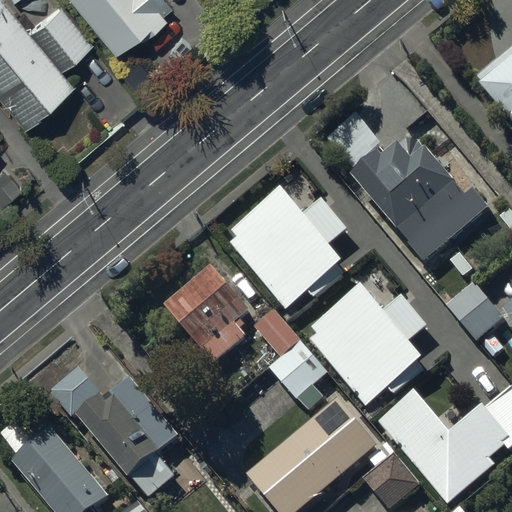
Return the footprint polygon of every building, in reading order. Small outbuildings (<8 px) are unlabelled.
[(5,0),(0,0),(0,94),(24,125),(75,85),(63,69),(94,44),(63,5),(30,31),(5,0)] [(72,0),(114,51),(137,32),(141,37),(166,17),(163,13),(172,5),(167,0),(72,0)] [(511,53),(478,83),(511,123),(511,53)] [(137,59),(122,72),(140,92),(155,79),(137,59)] [(383,146),(371,134),(348,158),(360,169),(383,146)] [(468,200),(430,152),(427,154),(427,153),(427,152),(426,151),(426,150),(425,149),(425,148),(424,148),(423,147),(422,146),(421,146),(421,145),(420,145),(419,145),(418,144),(417,144),(416,144),(415,144),(414,144),(413,144),(412,144),(411,145),(410,145),(409,145),(408,145),(408,146),(407,146),(406,147),(406,148),(405,148),(404,149),(402,147),(386,161),(383,156),(356,180),(427,266),(491,211),(477,194),(468,200)] [(5,170),(0,173),(0,200),(4,205),(22,190),(5,170)] [(349,233),(325,204),(306,219),(286,194),(236,235),(241,240),(234,246),(290,313),(312,295),(317,300),(346,276),(341,271),(347,266),(331,248),(349,233)] [(216,270),(169,309),(216,367),(249,341),(242,332),(248,327),(243,321),(252,314),(216,270)] [(477,285),(450,309),(479,344),(506,322),(477,285)] [(430,330),(405,300),(387,315),(366,290),(316,332),(321,337),(314,342),(370,409),(390,392),(396,398),(425,374),(420,367),(425,363),(410,346),(430,330)] [(332,376),(277,313),(256,331),(283,362),(272,371),(311,415),(327,402),(316,389),(332,376)] [(83,369),(52,393),(73,420),(78,417),(129,482),(133,478),(151,501),(177,481),(160,459),(183,440),(136,381),(107,404),(102,397),(104,396),(83,369)] [(454,436),(415,392),(378,423),(451,508),(489,476),(491,478),(501,469),(494,461),(508,450),(511,453),(511,452),(511,392),(490,411),(487,407),(454,436)] [(341,402),(250,478),(278,511),(304,511),(380,449),(341,402)] [(55,430),(15,464),(54,511),(98,511),(113,500),(55,430)] [(390,445),(371,460),(378,471),(366,480),(390,511),(394,511),(424,489),(390,445)]
